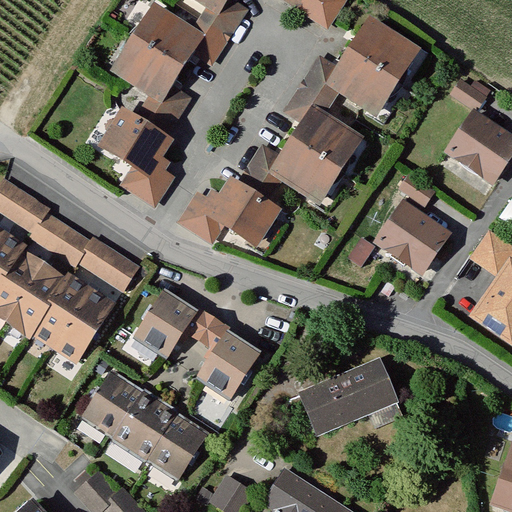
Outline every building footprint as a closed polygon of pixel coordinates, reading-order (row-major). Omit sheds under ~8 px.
[(229,0),(190,0),(218,17),(229,0)] [(348,0),(284,0),(330,28),(348,0)] [(207,37),(155,3),(110,71),(161,105),(207,37)] [(423,50),(369,16),(324,86),(377,121),(423,50)] [(464,75),(453,94),(479,109),(490,90),(464,75)] [(370,141),(317,106),(273,174),(326,208),(370,141)] [(511,158),(511,135),(475,110),(444,155),(491,188),(511,158)] [(172,143),(123,111),(98,148),(130,169),(118,186),(155,210),(176,178),(166,172),(171,164),(162,158),(172,143)] [(399,191),(427,206),(438,188),(409,172),(399,191)] [(0,215),(127,291),(144,263),(3,179),(0,183),(0,215)] [(282,211),(231,179),(220,197),(213,192),(207,202),(195,195),(175,227),(215,252),(227,232),(258,251),(282,211)] [(454,235),(404,201),(374,243),(424,278),(454,235)] [(117,306),(0,228),(0,313),(78,365),(117,306)] [(369,262),(375,241),(361,237),(355,258),(369,262)] [(511,258),(510,257),(470,318),(511,346),(511,258)] [(199,312),(165,290),(132,338),(166,361),(199,312)] [(262,352),(226,331),(197,379),(233,400),(262,352)] [(380,357),(299,392),(318,437),(399,402),(380,357)] [(210,436),(111,371),(81,416),(180,482),(210,436)] [(511,449),(494,506),(511,511),(511,449)] [(356,511),(287,468),(264,504),(274,511),(272,511),(356,511)] [(115,493),(98,474),(76,493),(92,511),(99,511),(104,509),(106,511),(145,511),(123,486),(115,493)] [(243,511),(255,495),(227,477),(211,502),(225,511),(243,511)] [(45,511),(33,499),(19,511),(45,511)]
